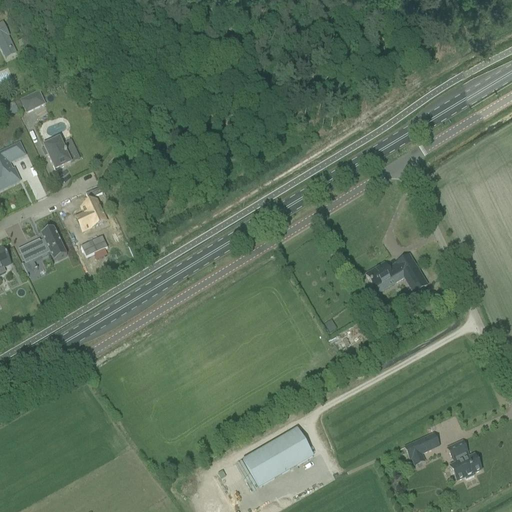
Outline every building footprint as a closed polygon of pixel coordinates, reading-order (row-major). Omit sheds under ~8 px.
[(0,48),(3,54),(12,50),(3,30),(0,31),(0,48)] [(28,39),(23,42),(25,47),(31,45),(28,39)] [(38,94),(20,103),(26,115),(44,106),(38,94)] [(70,166),(59,141),(43,149),(55,173),(70,166)] [(19,145),(0,154),(0,191),(18,183),(16,179),(17,178),(14,171),(10,173),(6,165),(22,158),(20,154),(23,153),(19,145)] [(83,217),(75,220),(79,229),(87,225),(90,231),(106,224),(96,204),(81,211),(83,217)] [(68,224),(62,227),(69,241),(75,239),(72,232),(68,224)] [(39,242),(18,252),(25,267),(49,255),(53,264),(67,258),(53,230),(40,237),(42,242),(40,243),(39,242)] [(103,237),(81,247),(86,258),(108,248),(103,237)] [(3,249),(0,250),(0,277),(6,275),(4,271),(12,267),(3,249)] [(375,272),(366,278),(371,286),(374,291),(375,290),(374,289),(385,283),(386,284),(392,280),(392,279),(400,274),(413,296),(427,288),(426,287),(409,258),(395,266),(387,271),(387,270),(384,266),(384,267),(384,268),(375,273),(375,272)] [(21,313),(36,306),(21,271),(7,277),(10,282),(4,285),(13,304),(20,301),(21,305),(18,307),(21,313)] [(331,322),(324,326),(329,335),(336,331),(331,322)] [(242,462),(258,491),(313,460),(296,431),(242,462)] [(409,462),(428,453),(423,441),(404,450),(409,462)] [(455,466),(450,469),(457,483),(464,480),(465,482),(474,478),(473,476),(481,472),(474,458),(467,461),(465,455),(467,454),(462,444),(447,451),(452,461),(453,461),(455,466)]
